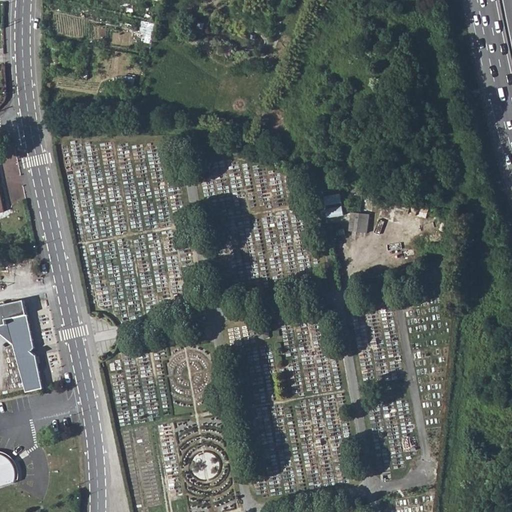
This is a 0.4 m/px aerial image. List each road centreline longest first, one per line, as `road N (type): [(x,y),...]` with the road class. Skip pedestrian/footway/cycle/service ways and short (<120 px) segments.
road 1 (tertiary): [(28,122),(92,430),(97,511)]
road 2 (tertiary): [(22,0),(28,122)]
